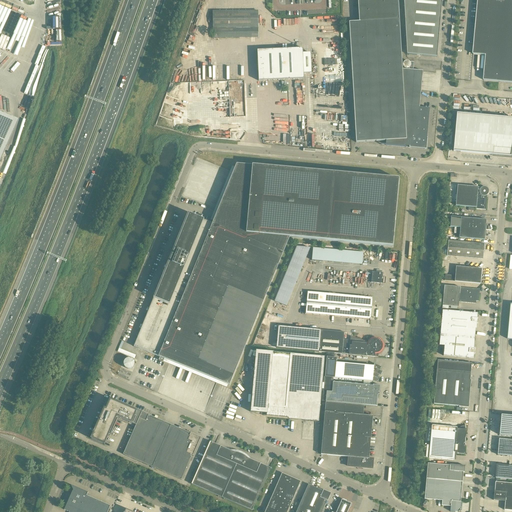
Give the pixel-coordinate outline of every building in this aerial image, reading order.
[(357,0),(359,22),(349,22),(356,143),(365,142),(366,142),(375,141),(376,141),(385,141),(386,141),(385,145),(406,147),(406,146),(410,147),(426,149),(429,109),(419,108),(419,107),(421,91),(411,90),(413,70),(413,69),(414,69),(414,62),(410,62),(409,62),(408,62),(407,62),(406,62),(405,63),(405,64),(405,65),(405,66),(406,67),(407,67),(407,68),(408,68),(409,67),(409,69),(402,68),(397,0),(357,0)] [(403,0),(407,54),(437,57),(441,0),(403,0)] [(511,0),(477,0),(473,54),(486,55),(484,80),(511,82),(511,0)] [(258,10),(213,11),(213,38),(259,38),(258,10)] [(296,49),(258,51),(259,81),(304,79),(304,74),(312,74),(311,53),(303,54),(303,49),(300,49),(300,43),(296,43),(296,49)] [(511,118),(456,113),(453,151),(511,156),(511,143),(511,118)] [(188,213),(134,347),(229,385),(289,237),(392,247),(398,179),(236,164),(212,223),(188,213)] [(457,185),(455,206),(476,208),(476,209),(486,210),(487,195),(487,194),(488,194),(488,193),(488,192),(489,192),(489,191),(488,191),(488,190),(488,189),(487,189),(487,188),(486,188),(486,187),(485,187),(484,187),(483,187),(482,187),(481,188),(478,188),(478,187),(457,185)] [(451,217),(450,227),(460,228),(485,230),(486,220),(451,217)] [(460,228),(459,238),(484,240),(485,230),(460,228)] [(448,241),(447,256),(483,259),(484,244),(448,241)] [(296,247),(274,301),(286,306),(310,248),(296,247)] [(441,275),(440,280),(480,284),(481,269),(456,267),(455,276),(441,275)] [(372,272),(371,283),(382,284),(383,273),(372,272)] [(444,286),(442,305),(458,307),(459,302),(476,304),(476,301),(479,301),(480,290),(460,288),(460,287),(444,286)] [(307,292),(305,314),(371,320),(373,298),(307,292)] [(442,310),(440,335),(445,336),(475,338),(475,329),(476,329),(477,323),(478,319),(477,318),(477,313),(442,310)] [(278,326),(276,348),(342,354),(349,354),(349,355),(378,357),(379,346),(378,346),(378,345),(377,343),(375,343),(374,343),(372,344),(372,345),(371,344),(369,344),(369,343),(351,336),(349,349),(343,348),(344,332),(320,330),(278,326)] [(445,336),(443,356),(473,358),(474,353),(475,353),(474,349),(474,348),(475,338),(445,336)] [(256,350),(250,412),(267,414),(266,416),(288,418),(288,419),(319,422),(325,357),(256,350)] [(378,374),(381,367),(374,364),(373,366),(336,363),(336,358),(326,357),(325,377),(375,382),(375,378),(377,378),(379,375),(378,374)] [(123,364),(123,365),(124,365),(124,366),(124,367),(125,367),(125,368),(126,368),(127,369),(128,369),(129,369),(130,369),(131,369),(131,368),(132,368),(133,367),(134,366),(134,365),(134,364),(134,363),(134,362),(134,361),(133,361),(133,360),(132,360),(132,359),(131,359),(130,359),(130,358),(129,358),(128,358),(127,359),(126,359),(125,360),(124,360),(124,361),(124,362),(123,363),(123,364)] [(477,376),(436,372),(434,397),(475,401),(477,376)] [(326,392),(326,402),(377,406),(378,392),(379,392),(380,385),(373,385),(373,386),(333,382),(332,392),(326,392)] [(106,404),(91,439),(104,445),(108,437),(109,437),(117,419),(129,424),(130,422),(136,425),(123,454),(181,480),(191,457),(190,456),(191,455),(193,456),(201,437),(191,433),(190,434),(189,434),(189,433),(150,416),(149,416),(148,416),(149,415),(115,400),(115,402),(110,399),(108,404),(106,404)] [(325,402),(321,454),(349,457),(348,466),(372,469),(373,459),(369,459),(373,416),(363,415),(364,406),(325,402)] [(511,436),(511,416),(501,415),(499,435),(511,436)] [(432,425),(429,458),(454,460),(454,452),(456,453),(456,454),(465,454),(465,437),(467,430),(465,429),(465,426),(463,426),(462,426),(460,427),(459,428),(458,429),(457,429),(457,428),(432,425)] [(511,440),(499,439),(497,455),(511,456),(511,440)] [(209,444),(191,484),(252,511),(252,510),(269,471),(271,468),(247,458),(244,455),(242,454),(240,454),(238,453),(234,452),(210,442),(209,444)] [(428,463),(424,499),(442,501),(441,506),(450,506),(450,511),(456,511),(457,511),(458,511),(460,510),(460,509),(461,509),(461,502),(460,502),(463,472),(464,472),(465,466),(450,465),(428,463)] [(511,466),(496,465),(495,478),(511,479),(511,466)] [(282,473),(278,483),(287,487),(291,477),(282,473)] [(291,477),(287,487),(296,491),(301,481),(291,477)] [(494,491),(493,500),(505,501),(504,510),(511,510),(511,483),(495,482),(494,491)] [(278,483),(274,492),(283,496),(287,487),(278,483)] [(308,484),(296,511),(321,511),(327,501),(328,501),(329,497),(330,496),(328,492),(327,492),(323,490),(323,491),(308,484)] [(73,490),(64,510),(69,511),(107,511),(110,506),(86,495),(88,493),(71,485),(73,490)] [(287,487),(283,496),(292,500),(296,491),(287,487)] [(274,492),(272,496),(281,500),(283,496),(274,492)] [(272,496),(268,506),(277,510),(281,500),(272,496)] [(283,496),(281,500),(290,505),(292,500),(283,496)] [(347,511),(351,503),(346,501),(347,501),(343,499),(343,500),(342,499),(336,511),(347,511)] [(281,500),(277,510),(282,511),(287,511),(290,505),(281,500)]
